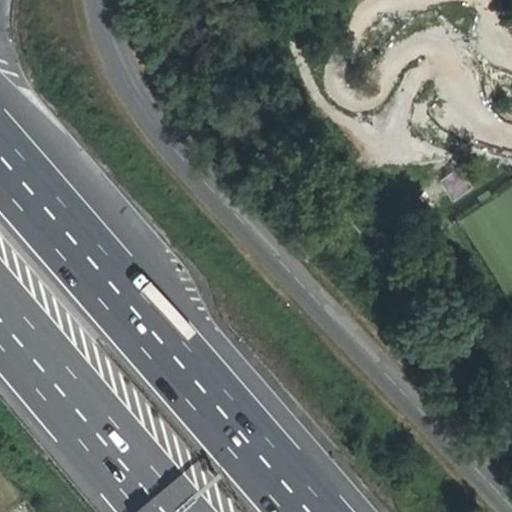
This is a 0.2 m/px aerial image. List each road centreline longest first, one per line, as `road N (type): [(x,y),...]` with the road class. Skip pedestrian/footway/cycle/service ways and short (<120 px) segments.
road 1 (residential): [(503,511),(340,328),(156,141),(115,78),(93,0)]
road 2 (motorway): [(309,511),(0,154)]
road 3 (motorway): [(0,319),(152,497)]
